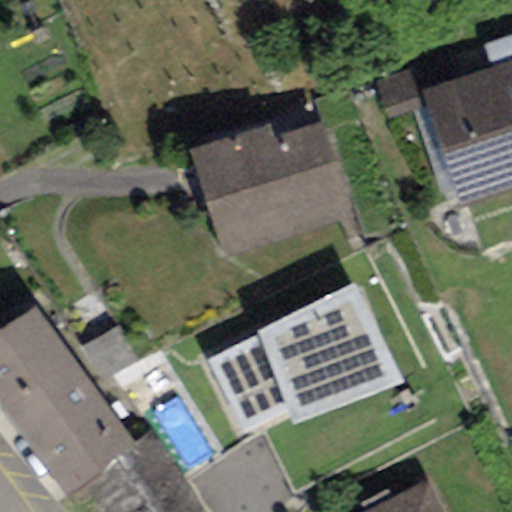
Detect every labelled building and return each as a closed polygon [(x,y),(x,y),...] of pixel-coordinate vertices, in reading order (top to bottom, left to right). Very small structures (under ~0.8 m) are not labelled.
[(511,61),(426,90),(462,200),(511,183),(511,61)] [(264,119),(188,142),(221,252),(353,212),(324,114),(271,130),(264,119)] [(262,329),(206,358),(247,427),(290,403),(293,413),(404,374),(352,280),(259,323),(262,329)] [(34,305),(0,330),(0,403),(64,492),(83,484),(102,511),(196,511),(145,440),(136,446),(34,305)] [(450,511),(432,473),(351,511),(450,511)]
